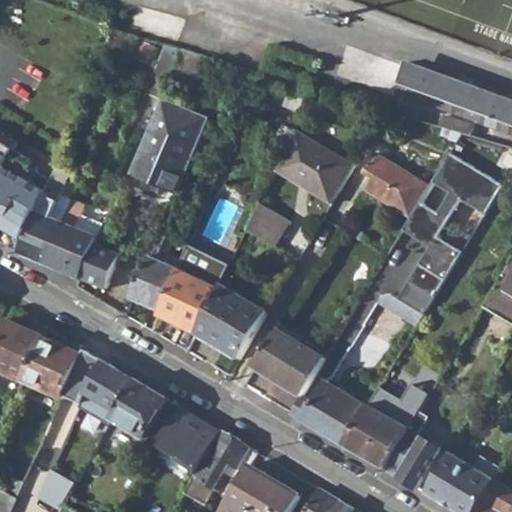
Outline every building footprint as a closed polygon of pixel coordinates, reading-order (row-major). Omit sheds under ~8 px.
[(146,40),(119,32),(112,47),(139,54),(146,40)] [(162,45),(146,40),(139,54),(138,56),(157,61),(162,45)] [(167,97),(185,54),(168,46),(149,89),(167,97)] [(189,53),(180,71),(207,79),(215,60),(189,53)] [(455,82),(404,62),(396,81),(511,125),(511,97),(458,77),(455,82)] [(284,102),(298,108),(307,87),(292,83),(284,102)] [(280,147),(302,157),(311,138),(316,141),(319,133),(325,136),(342,98),(307,87),(298,108),(292,121),(282,144),(280,147)] [(212,121),(167,100),(155,128),(135,173),(179,194),(212,121)] [(372,135),(391,140),(405,116),(387,111),(372,135)] [(438,126),(472,136),(476,124),(442,113),(438,126)] [(274,141),(282,144),(292,121),(284,118),(274,141)] [(0,239),(20,252),(52,180),(26,164),(30,159),(12,148),(16,142),(0,132),(0,239)] [(418,200),(408,216),(400,228),(428,246),(436,250),(426,267),(418,263),(407,281),(433,297),(461,251),(436,236),(459,199),(483,214),(501,185),(447,151),(429,180),(446,191),(434,210),(418,200)] [(363,190),(408,216),(418,200),(427,185),(374,155),(363,174),(370,178),(363,190)] [(20,252),(46,263),(64,224),(51,218),(62,195),(72,171),(59,165),(52,180),(20,252)] [(244,229),(297,260),(323,217),(264,184),(244,229)] [(74,201),(62,195),(51,218),(64,224),(69,210),(73,203),(74,201)] [(46,263),(80,279),(95,246),(98,238),(79,230),(84,216),(87,209),(73,203),(69,210),(64,224),(46,263)] [(79,230),(98,238),(104,225),(84,216),(79,230)] [(133,298),(161,311),(179,270),(166,264),(178,237),(163,231),(133,298)] [(120,257),(95,246),(80,279),(105,290),(120,257)] [(426,267),(436,250),(428,246),(418,263),(426,267)] [(159,314),(196,332),(217,287),(219,283),(227,265),(190,247),(179,270),(161,311),(159,314)] [(511,259),(495,287),(511,296),(511,259)] [(433,297),(407,281),(396,299),(388,294),(378,296),(375,301),(416,325),(433,297)] [(196,332),(239,358),(267,311),(219,283),(217,287),(196,332)] [(0,339),(0,371),(25,383),(45,337),(8,321),(0,339)] [(252,366),(300,395),(323,356),(276,327),(252,366)] [(25,383),(62,399),(65,393),(82,354),(45,337),(25,383)] [(92,415),(111,427),(134,380),(84,350),(82,354),(65,393),(77,400),(80,394),(98,405),(92,415)] [(142,445),(144,441),(167,400),(134,380),(111,427),(116,430),(109,442),(130,453),(136,442),(142,445)] [(343,445),(367,406),(350,396),(347,401),(322,386),(301,420),(343,445)] [(177,406),(167,400),(144,441),(154,447),(177,406)] [(384,470),(409,429),(368,404),(367,406),(343,445),(384,470)] [(153,448),(196,473),(219,431),(177,406),(154,447),(153,448)] [(384,470),(418,490),(443,451),(418,435),(428,418),(419,412),(409,429),(384,470)] [(213,490),(228,499),(247,464),(255,452),(219,431),(196,473),(185,491),(206,503),(213,490)] [(424,494),(454,511),(475,511),(494,482),(500,472),(479,460),(474,469),(449,455),(424,494)] [(219,511),(292,511),(301,497),(247,464),(228,499),(219,511)] [(511,511),(511,492),(494,482),(475,511),(511,511)] [(12,511),(19,497),(0,488),(0,511),(12,511)] [(354,511),(319,490),(306,511),(354,511)]
